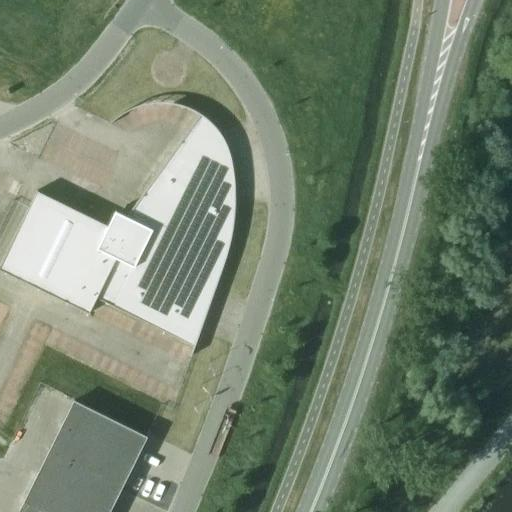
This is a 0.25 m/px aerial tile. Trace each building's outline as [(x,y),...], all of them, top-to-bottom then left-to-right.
[(232,236),(233,229),(234,223),(235,216),(235,209),(236,202),(236,194),(235,185),(234,176),(234,172),(232,162),(232,159),(230,152),(229,149),(227,145),(226,142),(224,139),(222,135),(220,132),(218,130),(214,125),(210,121),(206,117),(202,114),(196,111),(189,107),(182,105),(179,104),(173,103),(168,102),(165,102),(158,102),(154,102),(147,103),(144,104),(138,106),(132,108),(127,110),(122,113),(117,117),(113,120),(109,124),(110,125),(113,121),(115,120),(120,116),(122,115),(127,112),(132,109),(138,107),(143,105),(148,104),(152,103),(156,103),(165,103),(168,103),(171,104),(177,105),(181,106),(184,107),(187,108),(190,109),(195,112),(200,114),(127,217),(122,214),(113,217),(109,226),(37,191),(0,266),(0,269),(90,313),(97,298),(194,346),(191,355),(192,356),(216,287),(221,273),(225,262),(227,256),(229,249),(230,243),(232,236)] [(0,299),(0,331),(12,305),(0,299)] [(111,418),(75,400),(62,426),(98,444),(111,418)] [(111,418),(98,444),(86,469),(122,486),(147,436),(111,418)] [(98,444),(62,426),(50,451),(86,469),(98,444)] [(86,469),(50,451),(37,476),(73,494),(86,469)] [(109,511),(122,486),(86,469),(73,494),(64,511),(109,511)] [(64,511),(73,494),(37,476),(25,501),(46,511),(64,511)] [(46,511),(25,501),(19,511),(46,511)]
